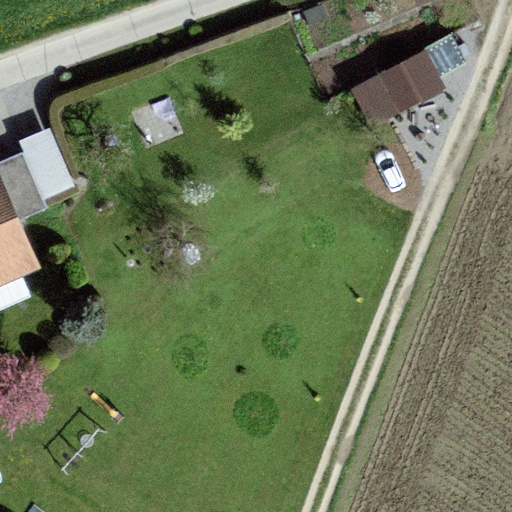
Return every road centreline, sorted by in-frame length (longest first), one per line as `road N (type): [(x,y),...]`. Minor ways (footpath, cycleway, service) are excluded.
road 1 (track): [(499,0),(379,279),(293,511)]
road 2 (unclassified): [(0,71),(210,0)]
